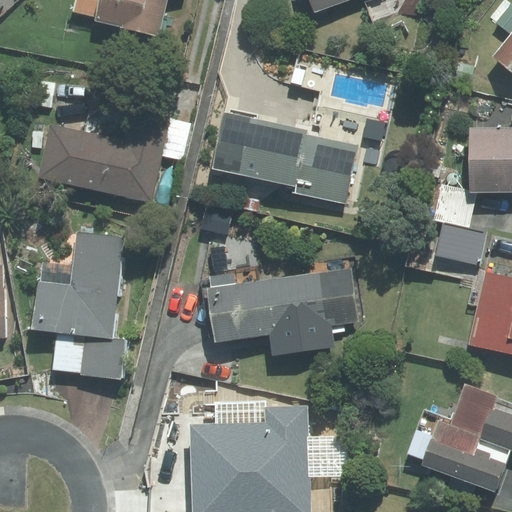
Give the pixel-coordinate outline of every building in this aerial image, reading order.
[(104,0),(98,25),(165,40),(174,0),(104,0)] [(361,0),(310,0),(316,16),(361,0)] [(511,6),(499,25),(511,33),(511,41),(496,64),(511,75),(511,6)] [(191,124),(129,110),(122,141),(56,127),(44,180),(155,203),(165,158),(183,161),(191,124)] [(311,133),(228,113),(215,173),(295,190),(295,194),(349,205),(362,148),(310,137),(311,133)] [(511,128),(475,128),(475,194),(511,194),(511,128)] [(475,194),(444,187),(437,220),(428,259),(482,272),(491,232),(473,228),(481,195),(475,194)] [(129,239),(80,233),(75,286),(40,283),(34,333),(59,336),(55,373),(126,381),(131,339),(118,338),(129,239)] [(0,339),(7,340),(10,249),(0,248),(0,339)] [(360,325),(353,266),(246,283),(244,271),(208,277),(219,348),(360,325)] [(511,358),(511,279),(488,274),(473,351),(511,358)] [(500,399),(471,387),(455,427),(444,423),(427,466),(500,494),(510,466),(480,455),(486,438),(511,447),(511,414),(496,408),(500,399)] [(268,395),(240,389),(235,410),(264,416),(268,395)] [(218,421),(178,410),(166,454),(206,464),(218,421)] [(260,442),(225,436),(219,485),(237,488),(233,511),(288,511),(291,491),(303,442),(261,436),(260,442)]
